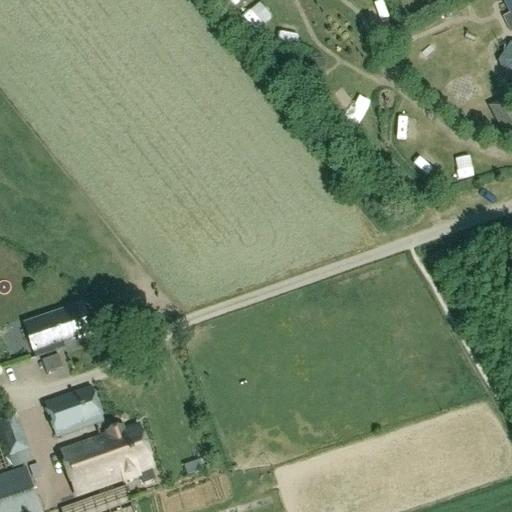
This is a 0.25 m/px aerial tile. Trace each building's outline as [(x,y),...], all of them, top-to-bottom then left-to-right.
[(386,10),(375,12),(378,32),(388,31),(386,10)] [(244,25),(257,34),(263,25),(251,16),(244,25)] [(296,49),(297,31),(281,30),(280,48),(296,49)] [(511,45),(509,45),(498,64),(508,83),(511,83),(511,45)] [(293,63),(295,82),(326,79),(324,61),(293,63)] [(511,102),(491,110),(508,152),(511,150),(511,102)] [(399,116),(390,136),(402,141),(411,121),(399,116)] [(427,183),(447,188),(450,178),(430,173),(427,183)] [(82,305),(66,310),(24,326),(36,358),(64,347),(64,346),(93,336),(82,305)] [(45,379),(60,373),(55,360),(40,365),(45,379)] [(103,421),(91,387),(45,404),(57,438),(103,421)] [(32,462),(15,414),(11,416),(9,410),(0,413),(0,444),(5,458),(9,457),(13,468),(32,462)] [(152,466),(138,428),(125,433),(123,428),(106,434),(107,436),(61,452),(77,497),(139,475),(138,471),(152,466)] [(38,466),(30,468),(33,479),(41,476),(38,466)] [(0,511),(39,511),(25,469),(0,477),(0,511)] [(133,511),(125,488),(61,510),(61,511),(133,511)]
